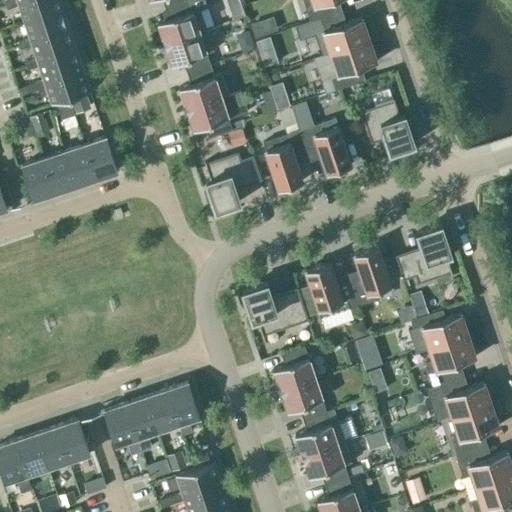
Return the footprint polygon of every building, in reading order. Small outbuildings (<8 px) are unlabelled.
[(8,0),(4,1),(7,8),(17,5),(23,21),(62,8),(59,0),(18,0),(17,1),(16,0),(8,0)] [(188,0),(182,0),(164,6),(168,17),(157,21),(164,43),(206,28),(199,9),(199,7),(192,10),(188,0)] [(226,0),(233,21),(246,17),(240,0),(226,0)] [(303,0),(310,20),(323,16),(319,4),(329,0),(303,0)] [(62,8),(23,21),(29,38),(18,41),(20,48),(31,45),(30,42),(69,29),(62,8)] [(325,40),(330,52),(369,38),(366,28),(365,28),(361,16),(327,28),(323,16),(310,20),(318,42),(325,40)] [(253,24),(255,38),(278,34),(276,20),(253,24)] [(213,49),(206,28),(164,43),(171,64),(182,60),(186,71),(210,64),(206,52),(213,49)] [(31,45),(35,58),(25,62),(27,69),(38,65),(38,66),(37,62),(76,49),(69,29),(30,42),(31,45)] [(373,49),(369,38),(330,52),(334,64),(326,67),(334,89),(358,81),(353,69),(377,61),(373,49)] [(43,79),(32,83),(20,87),(22,94),(45,86),(44,83),(83,70),(76,49),(37,62),(38,66),(43,79)] [(210,64),(186,71),(190,83),(178,87),(186,108),(227,94),(221,74),(221,72),(213,75),(210,64)] [(90,91),(83,70),(44,83),(45,86),(51,104),(90,91)] [(286,84),(273,87),(279,112),(292,110),(286,84)] [(227,94),(186,108),(193,129),(204,125),(208,137),(231,129),(228,117),(221,97),(228,94),(227,94)] [(393,100),(376,105),(361,110),(371,141),(384,137),(389,151),(397,148),(397,149),(406,146),(414,143),(408,126),(405,117),(404,114),(399,115),(393,98),(392,98),(393,100)] [(39,137),(52,132),(48,120),(35,125),(39,137)] [(323,129),(320,122),(298,129),(306,153),(318,149),(321,157),(326,172),(334,170),(335,170),(343,167),(351,164),(346,149),(343,140),(337,125),(323,129)] [(302,180),(297,165),(295,157),(306,153),(298,129),(276,137),(279,144),(264,149),(270,164),(269,164),(272,173),(273,173),(278,189),(286,186),(294,184),(294,183),(302,180)] [(117,170),(105,135),(84,142),(95,178),(117,170)] [(95,178),(84,142),(63,149),(75,184),(95,178)] [(63,149),(43,156),(54,191),(75,184),(63,149)] [(237,152),(229,154),(205,162),(205,161),(204,161),(210,179),(205,180),(206,184),(209,193),(215,209),(223,207),(231,204),(239,201),(234,187),(260,178),(252,155),(240,159),(237,152)] [(54,191),(43,156),(21,163),(33,198),(54,191)] [(421,246),(405,251),(395,255),(403,278),(416,274),(418,281),(450,271),(450,272),(452,272),(446,254),(450,253),(449,249),(446,240),(440,223),(432,226),(424,228),(424,229),(416,232),(421,246)] [(358,268),(361,277),(349,281),(356,304),(379,297),(377,289),(391,285),(386,269),(383,260),(378,245),(369,248),(369,247),(361,250),(353,253),(358,268)] [(356,304),(349,281),(337,284),(334,276),(329,261),(321,264),(321,263),(313,266),(305,269),(310,284),(309,285),(312,293),(313,293),(320,316),(356,304)] [(250,287),(242,290),(247,306),(247,307),(250,315),(252,319),(256,318),(262,335),(263,335),(263,333),(307,318),(297,288),(271,296),(266,282),(258,284),(250,287)] [(425,334),(429,347),(469,333),(465,323),(461,311),(438,319),(435,310),(411,318),(417,337),(425,334)] [(425,361),(433,384),(456,376),(452,364),(476,356),(472,344),(469,333),(429,347),(433,359),(425,361)] [(358,339),(374,394),(390,390),(374,334),(358,339)] [(280,352),(280,353),(284,364),(273,368),(280,389),(315,377),(308,356),(304,345),(280,352)] [(447,403),(451,416),(491,403),(488,392),(487,392),(484,380),(460,388),(456,376),(433,384),(440,406),(447,403)] [(315,377),(280,389),(287,410),(298,406),(302,418),(326,410),(322,399),(322,398),(322,397),(315,377)] [(187,380),(166,388),(177,422),(177,423),(181,434),(192,430),(188,419),(199,415),(187,380)] [(166,388),(145,394),(157,429),(177,423),(177,422),(166,388)] [(157,429),(145,394),(125,401),(136,436),(157,429)] [(136,436),(125,401),(103,408),(115,443),(136,436)] [(448,430),(455,453),(479,445),(475,433),(498,425),(495,414),(495,413),(491,403),(451,416),(455,428),(448,430)] [(326,410),(302,418),(306,429),(294,433),(301,454),(344,440),(337,419),(329,421),(326,410)] [(77,417),(56,424),(67,459),(89,452),(77,417)] [(67,459),(56,424),(35,431),(47,466),(67,459)] [(47,466),(35,431),(15,438),(26,473),(47,466)] [(385,432),(366,439),(371,452),(390,445),(385,432)] [(31,488),(26,473),(15,438),(0,443),(0,464),(5,480),(15,477),(20,491),(31,488)] [(344,440),(301,454),(309,476),(320,472),(324,483),(347,475),(344,464),(351,461),(350,460),(344,440)] [(470,473),(474,485),(511,472),(511,465),(511,461),(510,461),(506,449),(483,457),(479,445),(455,453),(463,475),(470,473)] [(181,492),(170,496),(158,500),(161,506),(183,499),(182,495),(221,482),(214,461),(175,474),(181,492)] [(511,472),(474,485),(478,497),(471,500),(474,511),(500,511),(498,502),(511,497),(511,472)] [(98,488),(105,486),(101,475),(94,477),(98,488)] [(347,475),(324,483),(328,494),(316,498),(320,511),(346,511),(365,506),(365,505),(358,507),(352,488),(352,486),(351,487),(347,475)] [(421,479),(407,484),(415,507),(428,502),(421,479)] [(200,511),(228,503),(221,482),(182,495),(183,499),(187,511),(200,511)] [(230,511),(228,503),(200,511),(230,511)]
